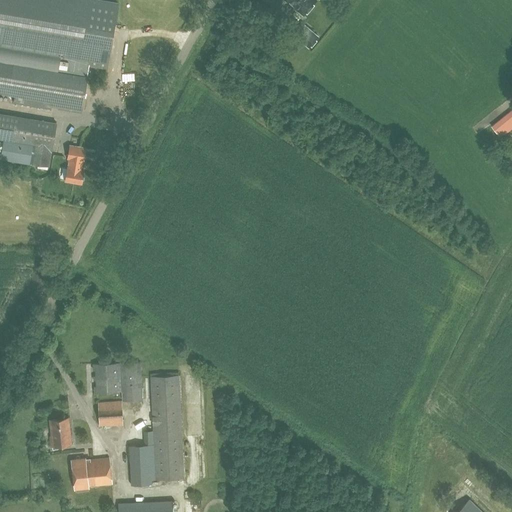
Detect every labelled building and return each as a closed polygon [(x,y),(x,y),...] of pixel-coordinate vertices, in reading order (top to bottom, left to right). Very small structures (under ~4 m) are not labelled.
[(0,0),(0,45),(15,48),(12,63),(87,76),(89,66),(107,69),(114,25),(118,4),(92,0),(0,0)] [(285,0),(303,14),(315,0),(285,0)] [(291,35),(308,49),(318,36),(302,22),(291,35)] [(0,45),(0,60),(12,63),(15,48),(0,45)] [(0,92),(14,95),(13,103),(51,109),(51,106),(81,112),(87,76),(12,63),(0,60),(0,92)] [(511,108),(491,125),(500,137),(511,127),(511,108)] [(451,115),(456,132),(472,127),(467,110),(451,115)] [(36,119),(0,112),(0,139),(3,139),(31,144),(36,119)] [(31,144),(31,148),(52,151),(56,122),(36,119),(31,144)] [(31,144),(3,139),(0,157),(0,158),(28,164),(31,148),(31,144)] [(82,159),(84,159),(86,148),(70,146),(68,156),(69,157),(68,167),(65,179),(81,182),(84,169),(80,169),(82,159)] [(52,151),(31,148),(28,164),(49,167),(52,151)] [(31,222),(36,222),(36,217),(42,217),(42,211),(31,210),(31,222)] [(38,219),(35,234),(57,239),(60,223),(38,219)] [(123,400),(142,399),(141,361),(121,362),(123,400)] [(95,392),(120,391),(119,362),(94,363),(95,392)] [(150,376),(153,443),(155,479),(184,478),(179,374),(150,376)] [(99,426),(123,425),(122,400),(98,402),(99,426)] [(52,445),(71,443),(68,418),(51,420),(52,436),(51,437),(52,445)] [(153,443),(129,445),(131,484),(152,483),(152,480),(155,479),(153,443)] [(88,486),(112,484),(110,458),(86,460),(86,458),(72,459),(74,489),(88,488),(88,486)] [(483,511),(469,498),(455,511),(483,511)] [(172,511),(172,500),(118,503),(117,511),(172,511)]
